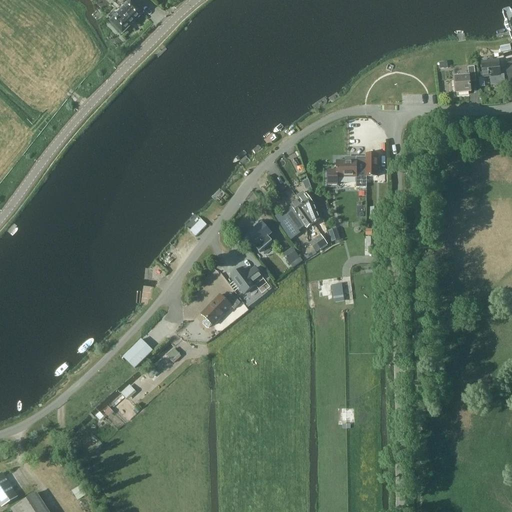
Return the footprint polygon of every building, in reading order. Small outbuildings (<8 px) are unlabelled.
[(111,22),(122,34),(143,14),(131,2),(130,3),(127,0),(124,0),(107,17),(111,21),(111,22)] [(504,75),(500,75),(498,60),(481,62),(483,78),(490,77),(491,86),(505,84),(504,75)] [(438,65),(441,71),(448,66),(445,61),(438,65)] [(457,94),(471,92),(470,82),(476,81),(474,67),(468,68),(469,76),(455,78),(457,94)] [(356,177),(356,187),(366,187),(366,176),(377,176),(377,154),(366,154),(366,158),(356,158),(356,177)] [(337,177),(356,177),(356,158),(346,158),(346,161),(336,161),(336,170),(328,170),(328,185),(337,185),(337,177)] [(296,197),(298,200),(299,200),(306,211),(305,212),(312,221),(305,226),(307,229),(320,220),(314,206),(306,195),(305,195),(303,192),(296,197)] [(286,233),(291,240),(300,233),(298,231),(305,226),(312,221),(305,212),(306,211),(299,200),(298,200),(291,206),(294,210),(282,218),(279,214),(274,217),(282,228),(283,227),(287,233),(286,233)] [(203,219),(191,230),(197,235),(208,224),(203,219)] [(262,223),(255,229),(251,228),(250,231),(251,232),(246,237),(255,248),(256,248),(259,251),(271,241),(268,237),(272,234),(262,223)] [(328,231),(332,242),(339,239),(335,228),(328,231)] [(316,252),(327,244),(321,236),(310,243),(316,252)] [(290,265),(299,259),(292,249),(283,255),(290,265)] [(231,277),(244,294),(255,286),(254,284),(262,278),(255,268),(249,273),(250,273),(248,275),(243,269),(231,277)] [(344,282),(334,283),(335,302),(346,300),(344,282)] [(264,291),(258,284),(244,295),(250,302),(264,291)] [(234,310),(240,303),(230,293),(224,300),(220,295),(201,315),(206,319),(203,323),(203,325),(207,328),(209,328),(212,325),(213,326),(231,307),(234,310)] [(135,368),(152,352),(142,341),(124,358),(135,368)] [(123,392),(128,398),(137,390),(131,384),(123,392)] [(0,506),(1,507),(16,497),(1,473),(0,473),(0,506)] [(11,511),(47,511),(35,494),(10,510),(11,511)]
